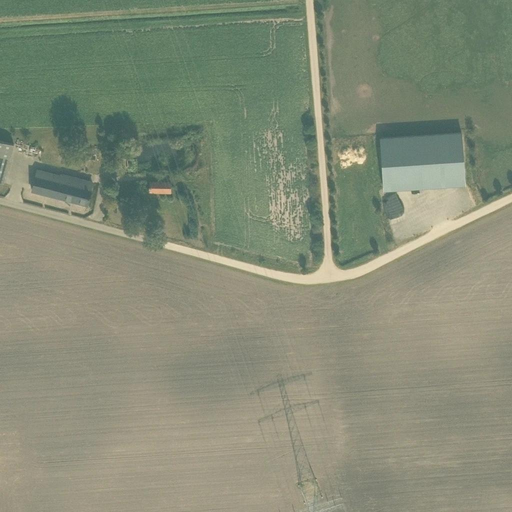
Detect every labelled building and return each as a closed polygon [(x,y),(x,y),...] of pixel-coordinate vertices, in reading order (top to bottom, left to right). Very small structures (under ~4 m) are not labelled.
[(461,133),(380,138),(383,190),(465,184),(461,133)] [(0,141),(0,182),(3,183),(13,145),(0,141)] [(38,171),(36,178),(33,190),(87,204),(91,190),(90,190),(92,183),(63,175),(63,177),(38,171)] [(171,192),(171,182),(150,182),(150,192),(171,192)] [(383,229),(382,211),(347,213),(348,231),(383,229)]
